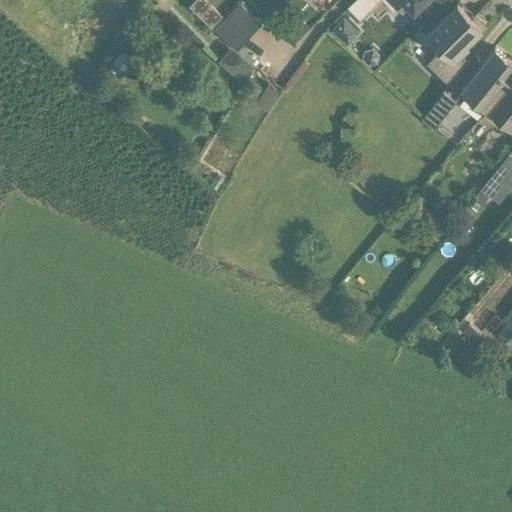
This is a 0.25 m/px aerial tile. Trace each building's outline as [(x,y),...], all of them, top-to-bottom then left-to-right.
[(382,0),(392,9),(401,0),(412,12),(423,0),(382,0)] [(448,84),(465,63),(457,55),(467,44),(466,42),(478,30),(470,22),(473,19),(458,4),(461,1),(460,0),(427,33),(441,48),(426,63),(448,84)] [(227,15),(249,35),(261,23),(254,16),(256,14),(242,1),(240,3),(239,2),(227,15)] [(209,14),(203,21),(212,30),(213,29),(223,18),(218,13),(213,18),(209,14)] [(236,50),(249,35),(227,15),(223,18),(213,29),(236,50)] [(240,45),(236,50),(250,63),(254,59),(240,45)] [(487,109),(509,81),(501,75),(511,60),(495,47),(462,89),(487,109)] [(112,89),(97,80),(92,89),(107,97),(112,89)] [(511,83),(509,81),(487,109),(511,128),(511,83)] [(434,129),(457,101),(444,91),(422,119),(434,129)] [(482,184),(480,188),(488,194),(498,202),(511,183),(511,174),(511,173),(511,171),(511,151),(510,149),(482,184)] [(480,188),(482,184),(478,181),(469,192),(473,196),(480,188)] [(474,215),(480,207),(474,202),(468,210),(474,215)] [(495,337),(496,336),(511,348),(511,317),(506,313),(499,321),(489,332),(495,337)] [(440,333),(423,319),(412,333),(428,347),(440,333)] [(468,324),(463,331),(479,345),(485,338),(468,324)] [(511,362),(503,374),(511,381),(511,362)]
